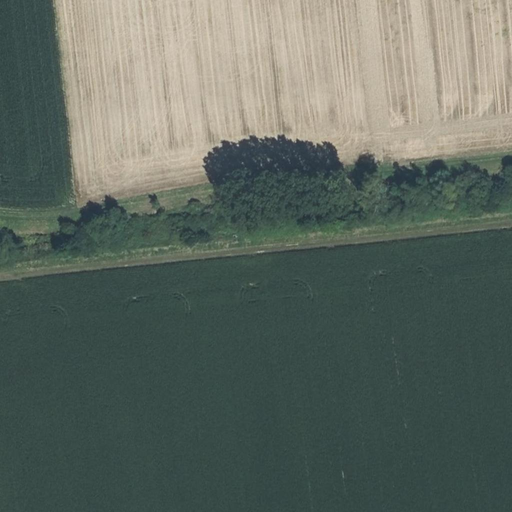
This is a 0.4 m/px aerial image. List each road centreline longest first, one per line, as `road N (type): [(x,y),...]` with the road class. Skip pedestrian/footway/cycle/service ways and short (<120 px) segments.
road 1 (track): [(0,224),(189,182),(453,164),(511,151)]
road 2 (track): [(511,224),(0,279)]
